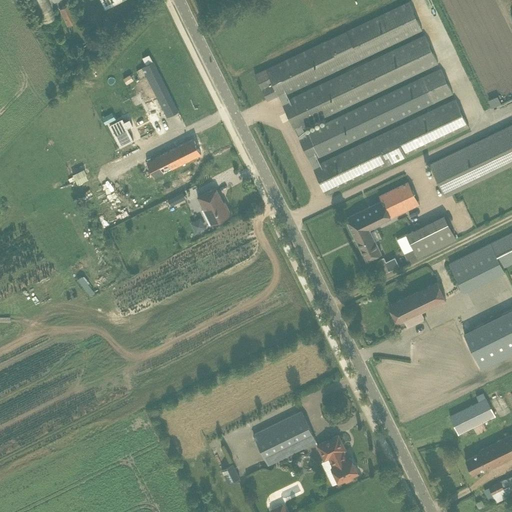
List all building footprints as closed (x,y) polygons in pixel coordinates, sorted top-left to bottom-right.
[(31,0),(41,21),(55,14),(48,0),(31,0)] [(319,162),(317,158),(304,131),(302,127),(289,98),(286,94),(422,30),(408,0),(255,74),(268,101),(279,96),(283,104),(294,128),(294,127),(300,138),(299,139),(308,157),(309,157),(313,166),(319,162)] [(58,9),(64,20),(74,16),(68,4),(58,9)] [(424,34),(289,98),(302,127),(438,63),(424,34)] [(78,45),(81,50),(91,44),(88,39),(78,45)] [(153,61),(141,67),(157,98),(169,92),(153,61)] [(304,131),(317,158),(453,94),(440,67),(304,131)] [(127,83),(133,79),(129,74),(124,78),(127,83)] [(130,82),(114,93),(117,98),(134,87),(130,82)] [(497,95),(487,98),(490,106),(500,103),(497,95)] [(325,194),(468,125),(455,98),(319,162),(313,166),(314,168),(313,168),(325,194)] [(162,101),(129,116),(137,133),(171,118),(162,101)] [(122,118),(109,125),(120,146),(133,140),(127,128),(133,125),(130,119),(129,119),(125,122),(124,121),(124,122),(122,118)] [(511,163),(511,123),(429,163),(445,196),(511,163)] [(193,138),(149,161),(156,175),(165,171),(162,166),(169,163),(171,168),(201,153),(193,138)] [(72,174),(77,184),(87,179),(82,169),(72,174)] [(390,217),(418,203),(407,181),(379,195),(381,200),(346,218),(366,260),(381,253),(369,228),(390,218),(390,217)] [(201,209),(209,225),(231,214),(225,200),(223,201),(216,187),(197,197),(203,208),(201,209)] [(171,205),(177,201),(174,196),(168,199),(171,205)] [(511,231),(490,243),(502,267),(511,262),(511,231)] [(408,262),(418,257),(406,234),(397,238),(408,262)] [(394,256),(386,260),(383,255),(376,259),(383,273),(399,265),(394,256)] [(421,311),(446,299),(437,281),(389,305),(398,322),(409,317),(412,324),(425,318),(421,311)] [(511,308),(464,333),(482,368),(511,353),(511,308)] [(476,396),(479,401),(450,415),(459,433),(473,426),(477,434),(486,430),(482,422),(495,416),(483,392),(476,396)] [(253,434),(268,464),(316,440),(301,410),(253,434)] [(511,458),(511,457),(511,433),(478,450),(479,453),(466,459),(472,473),(486,467),(487,469),(504,460),(504,459),(510,456),(511,458)] [(344,450),(345,449),(338,434),(316,445),(324,460),(328,458),(332,466),(331,467),(338,482),(345,480),(345,481),(353,477),(352,475),(359,472),(351,456),(348,458),(344,450)] [(221,469),(228,483),(240,478),(232,463),(221,469)] [(494,497),(496,500),(511,492),(511,491),(506,478),(485,489),(489,499),(494,497)] [(286,511),(282,503),(270,509),(271,511),(286,511)]
